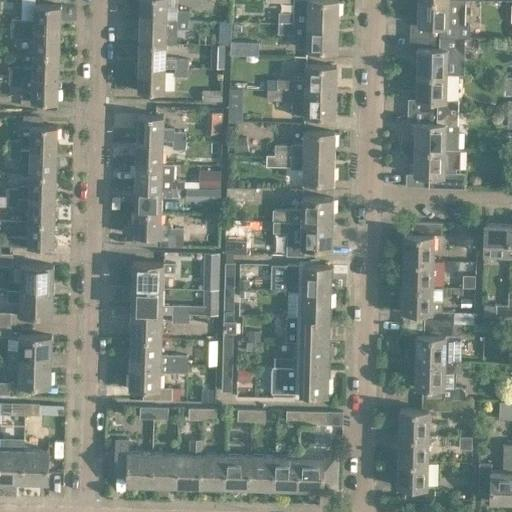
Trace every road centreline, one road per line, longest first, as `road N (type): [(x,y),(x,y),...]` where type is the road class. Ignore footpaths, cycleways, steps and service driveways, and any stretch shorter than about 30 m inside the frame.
road 1 (residential): [(85,511),(91,0)]
road 2 (residential): [(360,511),(367,195)]
road 3 (residential): [(367,195),(373,0)]
road 4 (residential): [(511,198),(367,195)]
